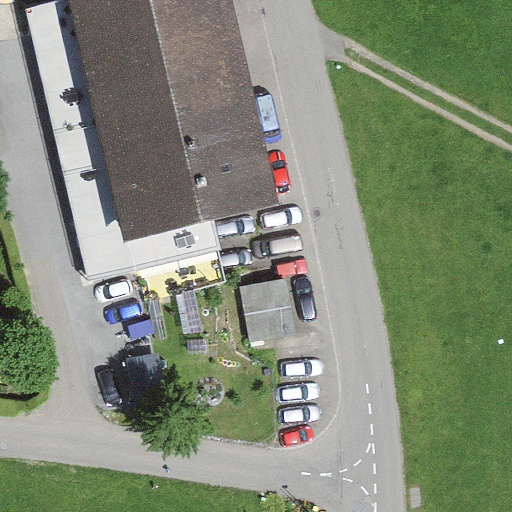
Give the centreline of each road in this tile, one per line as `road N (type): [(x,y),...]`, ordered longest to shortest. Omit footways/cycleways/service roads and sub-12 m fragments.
road 1 (tertiary): [(277,0),(368,385),(375,436),(364,476)]
road 2 (unclassified): [(364,476),(0,440)]
road 3 (track): [(284,30),(511,145)]
